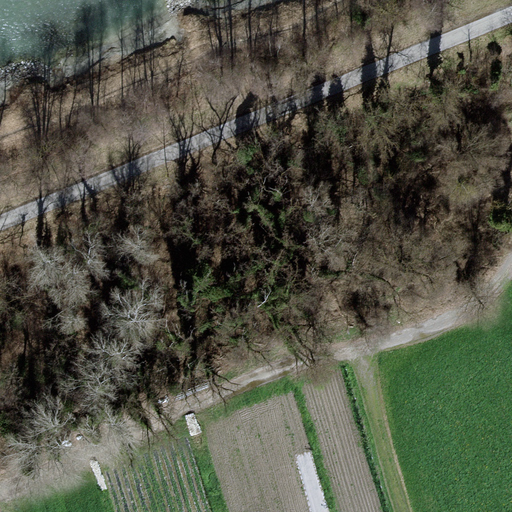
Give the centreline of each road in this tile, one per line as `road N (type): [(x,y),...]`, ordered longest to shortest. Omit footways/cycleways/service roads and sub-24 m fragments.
road 1 (track): [(511,17),(0,225)]
road 2 (track): [(0,499),(327,355)]
road 3 (track): [(418,511),(375,368),(327,355)]
road 4 (track): [(375,368),(423,329),(508,281),(511,268)]
